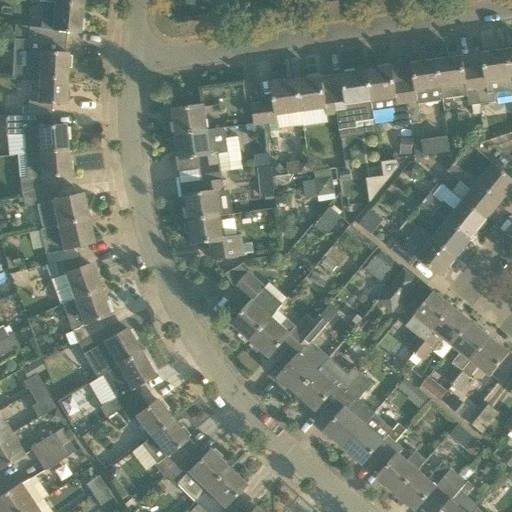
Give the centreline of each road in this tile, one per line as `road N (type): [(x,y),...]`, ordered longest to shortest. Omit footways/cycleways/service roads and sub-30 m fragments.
road 1 (residential): [(358,511),(260,427),(169,294),(143,234),(128,138),(130,64)]
road 2 (residential): [(511,9),(130,64)]
